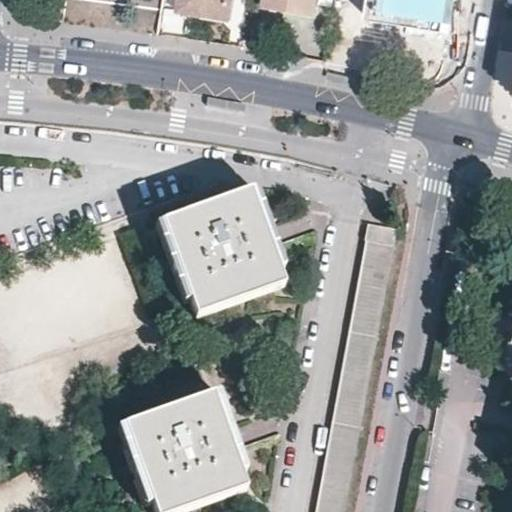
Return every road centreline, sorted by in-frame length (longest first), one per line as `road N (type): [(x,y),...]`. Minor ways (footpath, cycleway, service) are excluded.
road 1 (tertiary): [(452,136),(234,88),(0,56)]
road 2 (residential): [(382,511),(452,136)]
road 3 (residential): [(452,136),(476,85),(490,0)]
